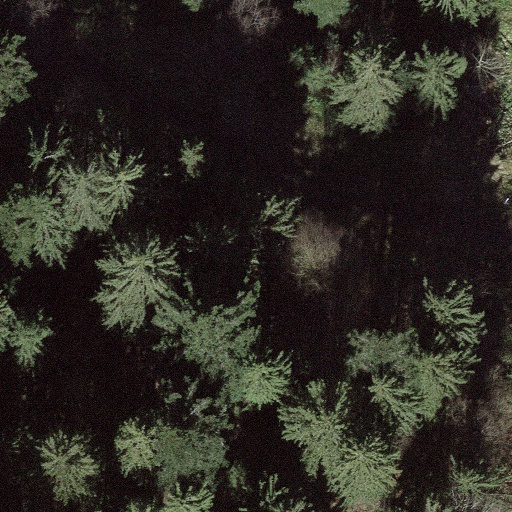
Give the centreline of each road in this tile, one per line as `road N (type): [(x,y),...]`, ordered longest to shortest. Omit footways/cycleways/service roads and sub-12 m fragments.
road 1 (track): [(511,242),(458,230),(217,136),(136,88),(44,0)]
road 2 (track): [(0,250),(83,320),(272,451),(318,511)]
